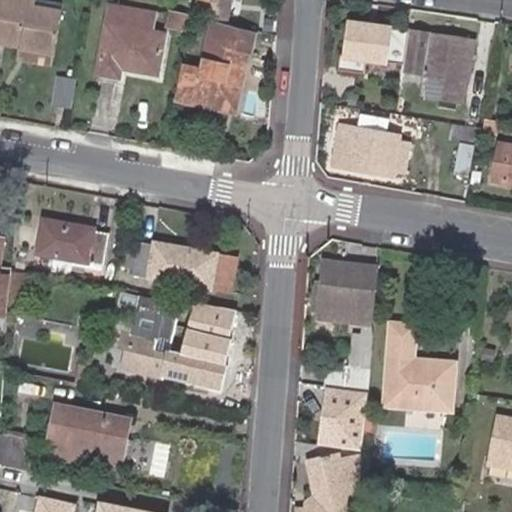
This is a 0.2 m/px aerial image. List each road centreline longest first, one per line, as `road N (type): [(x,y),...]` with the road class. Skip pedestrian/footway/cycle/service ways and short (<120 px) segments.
road 1 (residential): [(289,204),(263,511)]
road 2 (residential): [(0,150),(289,204)]
road 3 (residential): [(289,204),(511,242)]
road 4 (residential): [(307,0),(289,204)]
